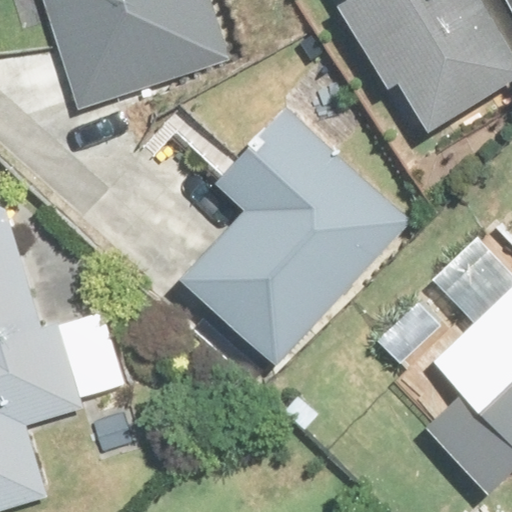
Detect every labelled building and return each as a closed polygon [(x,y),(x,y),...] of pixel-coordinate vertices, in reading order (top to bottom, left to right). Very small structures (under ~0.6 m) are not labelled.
[(244,58),(226,0),(52,0),(85,106),(244,58)] [(353,0),(346,5),(395,86),(406,79),(435,125),(511,77),(511,58),(475,0),(353,0)] [(283,358),(414,215),(292,102),(227,172),(257,200),(190,273),(283,358)] [(26,420),(44,415),(49,430),(77,422),(72,406),(90,401),(87,391),(131,379),(109,304),(40,325),(11,207),(0,201),(0,511),(3,511),(49,500),(26,420)] [(511,235),(503,225),(445,277),(484,320),(446,354),(474,385),(434,421),(493,486),(511,468),(511,235)]
